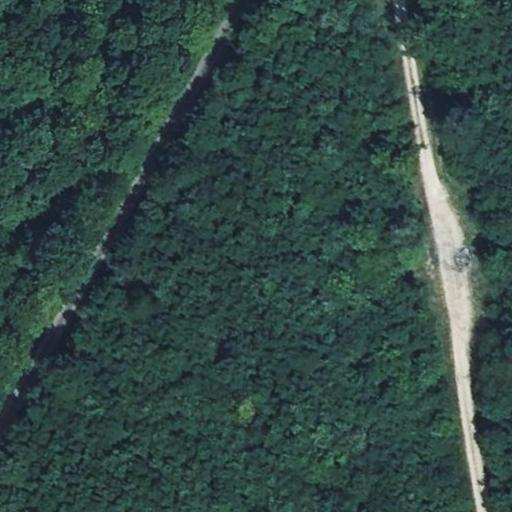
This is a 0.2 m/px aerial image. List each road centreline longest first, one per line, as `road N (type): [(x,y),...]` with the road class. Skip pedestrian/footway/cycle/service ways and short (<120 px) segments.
road 1 (track): [(389,0),(476,511)]
road 2 (track): [(0,450),(257,0)]
